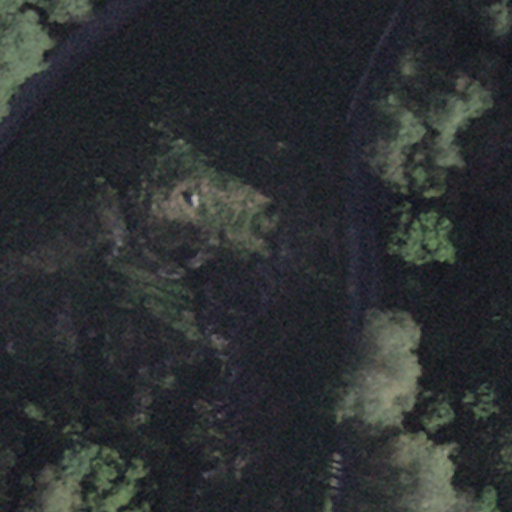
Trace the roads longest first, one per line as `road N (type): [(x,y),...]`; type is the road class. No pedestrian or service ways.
road 1 (unclassified): [(422,0),(368,131),(351,511)]
road 2 (unclassified): [(0,138),(131,0)]
